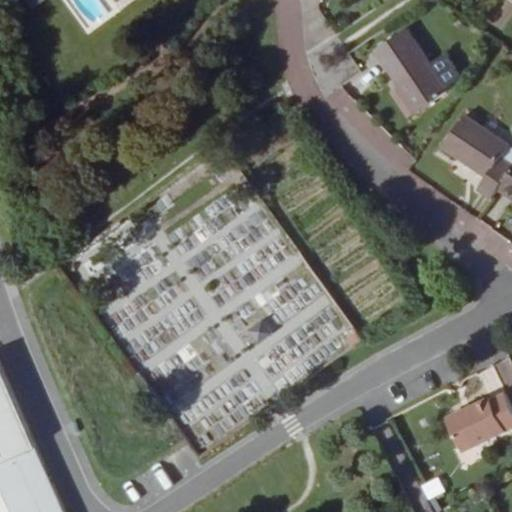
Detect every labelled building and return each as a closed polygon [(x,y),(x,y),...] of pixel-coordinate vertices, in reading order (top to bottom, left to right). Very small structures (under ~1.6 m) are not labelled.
[(454,94),(412,32),(379,55),(408,97),(405,99),(418,118),(454,94)] [(481,189),(495,198),(502,187),(511,172),(511,165),(502,158),(510,147),(469,117),(446,149),(488,179),(481,189)] [(511,172),(502,187),(511,193),(511,172)] [(0,458),(33,443),(0,373),(0,458)] [(469,453),(511,432),(511,396),(498,402),(496,399),(453,420),(469,453)] [(0,511),(65,511),(33,443),(0,458),(0,511)] [(442,477),(425,485),(432,500),(449,491),(442,477)]
